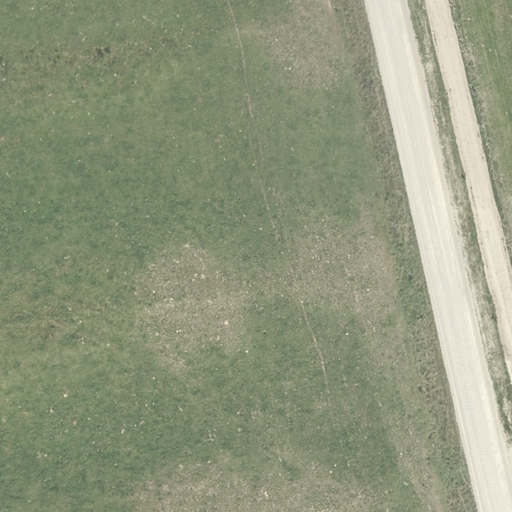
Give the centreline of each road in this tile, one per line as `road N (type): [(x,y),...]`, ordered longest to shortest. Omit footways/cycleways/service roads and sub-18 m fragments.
road 1 (unclassified): [(511,511),(397,0)]
road 2 (track): [(511,291),(443,0)]
